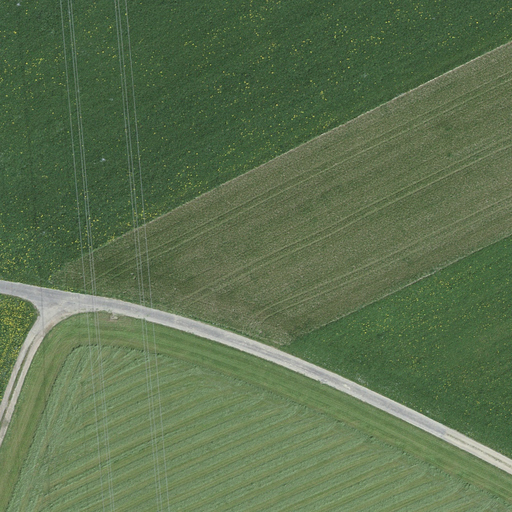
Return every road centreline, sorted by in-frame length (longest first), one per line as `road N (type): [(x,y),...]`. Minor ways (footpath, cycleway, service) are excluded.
road 1 (track): [(0,287),(161,317),(236,340),(511,465)]
road 2 (track): [(60,297),(0,427)]
